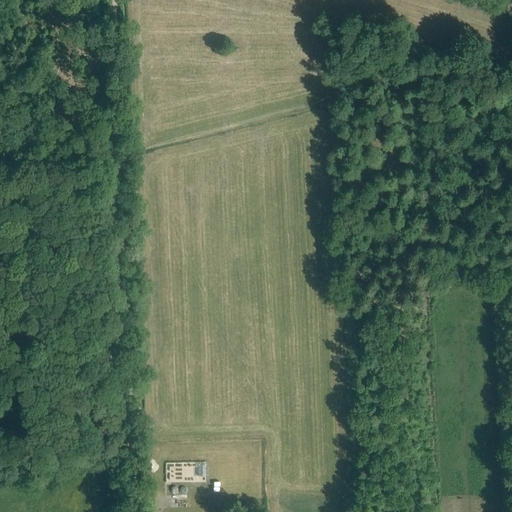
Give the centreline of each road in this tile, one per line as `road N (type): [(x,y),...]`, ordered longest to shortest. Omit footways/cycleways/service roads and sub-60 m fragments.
road 1 (track): [(133,511),(115,149)]
road 2 (track): [(115,149),(109,0)]
